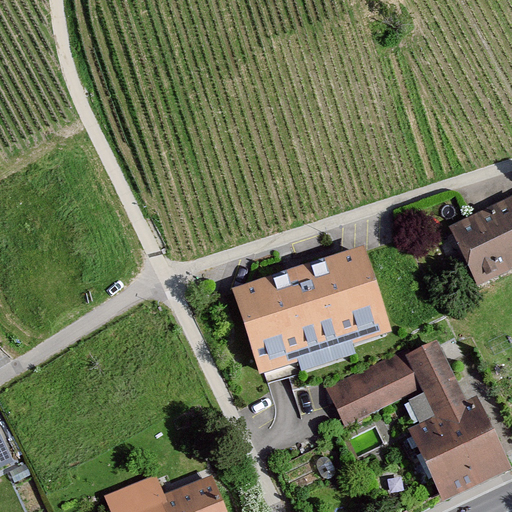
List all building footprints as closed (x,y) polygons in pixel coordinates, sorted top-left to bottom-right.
[(511,196),(440,231),(469,292),(511,271),(511,196)] [(388,335),(363,257),(235,299),(261,377),(388,335)] [(420,421),(397,431),(433,505),(499,473),(466,404),(456,409),(425,346),(392,362),(420,421)] [(389,356),(315,390),(334,431),(408,397),(392,362),(389,356)] [(26,511),(0,454),(0,511),(26,511)] [(143,478),(91,498),(95,511),(155,511),(150,497),(143,478)] [(210,511),(198,479),(150,497),(155,511),(210,511)]
